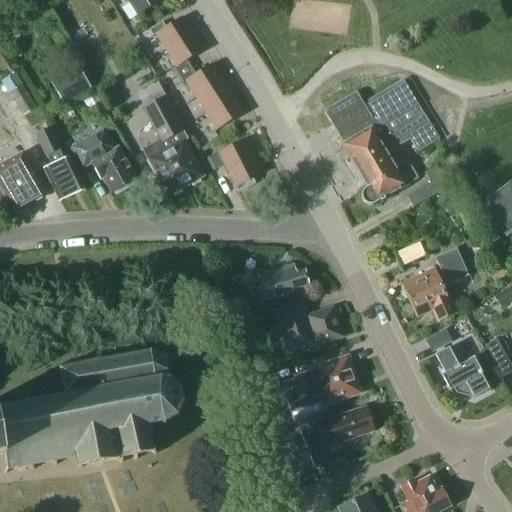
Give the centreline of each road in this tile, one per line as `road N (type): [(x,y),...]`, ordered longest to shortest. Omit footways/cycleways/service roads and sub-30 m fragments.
road 1 (unclassified): [(0,239),(77,230),(333,230)]
road 2 (unclassified): [(333,230),(199,0)]
road 3 (unclassified): [(433,441),(333,230)]
road 4 (residential): [(316,488),(433,441)]
